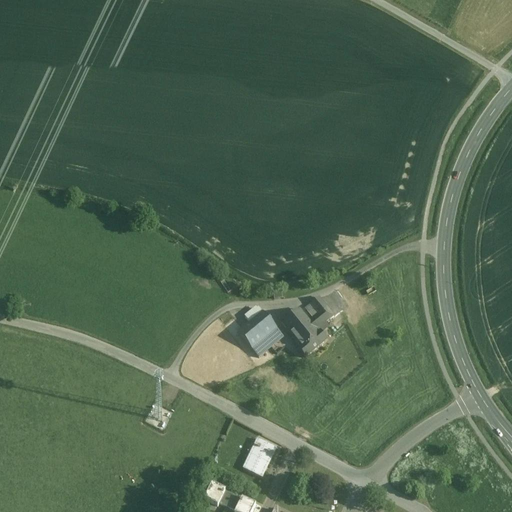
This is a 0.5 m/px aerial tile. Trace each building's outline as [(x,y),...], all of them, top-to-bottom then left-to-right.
[(320,301),(307,311),(304,308),(281,325),(305,359),(330,340),(322,330),(335,320),(320,301)] [(282,339),(260,315),(238,334),(259,361),(282,339)] [(276,450),(257,441),(253,448),(256,450),(251,460),(248,459),(243,471),(262,480),(276,450)] [(225,492),(212,486),(204,502),(217,508),(218,506),(224,493),(225,492)] [(236,511),(241,501),(224,493),(218,506),(231,511),(236,511)] [(252,511),(255,507),(242,501),(241,501),(236,511),(252,511)]
